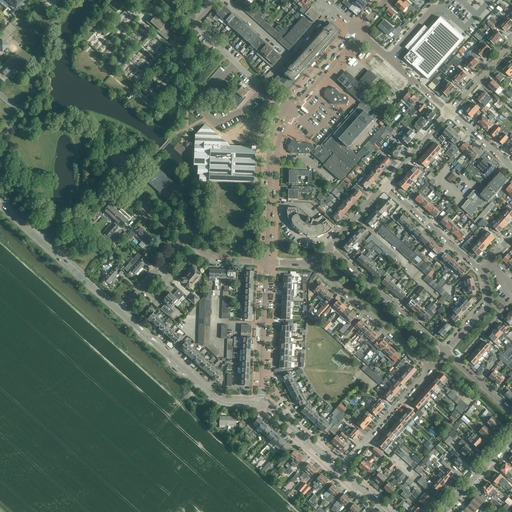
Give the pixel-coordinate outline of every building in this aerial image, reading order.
[(22,1),(20,0),(13,0),(9,6),(17,13),(21,8),(18,6),(22,1)] [(301,0),(297,4),(296,5),(294,7),(293,6),(291,7),(293,8),(296,10),(297,9),(299,11),(308,2),(306,0),(301,0)] [(344,0),(342,3),(357,16),(361,11),(362,10),(366,5),(364,3),(366,1),(364,0),(344,0)] [(400,1),(396,6),(403,12),(408,7),(413,12),(415,10),(417,12),(420,8),(416,4),(413,8),(406,1),(403,4),(400,1)] [(308,2),(299,11),(302,13),(301,14),(302,16),(312,6),(310,5),(311,4),(308,2)] [(224,6),(216,14),(214,17),(218,20),(220,18),(228,9),(224,6)] [(303,16),(297,23),(306,31),(320,15),(319,14),(320,13),(313,8),(313,9),(311,7),(303,16)] [(392,18),(393,17),(395,18),(398,15),(390,8),(386,13),(392,18)] [(228,9),(220,18),(224,21),(231,13),(228,9)] [(258,10),(255,13),(256,14),(258,16),(261,18),(264,15),(258,10)] [(231,13),(224,21),(228,25),(235,16),(231,13)] [(155,17),(154,18),(151,16),(146,22),(147,22),(145,24),(147,26),(149,24),(151,27),(153,25),(159,30),(157,31),(167,40),(170,36),(170,35),(174,31),(165,24),(166,23),(155,17)] [(230,30),(232,28),(239,20),(235,16),(228,25),(226,26),(230,30)] [(491,17),(488,20),(494,25),(497,22),(491,17)] [(402,27),(404,29),(410,22),(405,18),(403,21),(406,23),(402,27)] [(458,46),(465,38),(441,18),(430,30),(425,26),(405,48),(406,48),(410,52),(404,59),(428,80),(436,71),(437,70),(457,47),(458,46)] [(239,20),(232,28),(235,31),(243,23),(239,20)] [(389,35),(391,33),(394,35),(392,37),(395,39),(400,34),(403,30),(399,26),(396,30),(395,29),(389,24),(389,25),(384,21),(379,27),(384,31),(384,30),(389,35)] [(502,36),(495,29),(494,28),(496,26),(494,25),(490,21),(487,24),(492,29),(492,30),(494,32),(492,34),(499,41),(501,38),(502,36)] [(506,32),(508,30),(509,30),(511,28),(504,22),(502,24),(501,23),(499,25),(506,32)] [(243,23),(235,31),(239,35),(247,27),(243,23)] [(290,31),(283,38),(286,41),(288,43),(290,45),(292,47),(306,31),(297,23),(290,31)] [(330,24),(292,66),(289,64),(276,78),(278,79),(273,84),(273,87),(281,94),(283,94),(339,31),(334,26),(333,27),(330,24)] [(284,28),(283,29),(279,34),(281,36),(283,38),(290,31),(288,29),(290,26),(288,24),(285,27),(284,26),(283,27),(284,28)] [(278,25),(276,28),(274,30),(277,32),(279,34),(283,29),(278,25)] [(247,27),(239,35),(243,38),(250,30),(247,27)] [(250,30),(243,38),(247,42),(254,33),(250,30)] [(479,30),(477,33),(483,38),(485,35),(479,30)] [(254,33),(247,42),(251,45),(258,37),(254,33)] [(480,41),(483,38),(477,33),(474,36),(480,41)] [(495,45),(496,43),(497,43),(499,41),(492,34),(490,37),(489,36),(487,38),(495,45)] [(258,37),(251,45),(254,48),(262,40),(258,37)] [(6,38),(1,44),(6,48),(11,43),(6,38)] [(262,40),(254,48),(258,52),(266,44),(262,40)] [(490,49),(483,42),(481,41),(479,43),(482,46),(480,48),(487,54),(489,52),(489,51),(490,49)] [(266,44),(258,52),(256,54),(260,57),(269,47),(266,44)] [(269,47),(260,57),(264,61),(273,50),(269,47)] [(478,50),(477,49),(476,48),(474,50),(473,49),(471,51),(477,57),(479,55),(483,58),(485,56),(487,54),(480,48),(478,50)] [(273,50),(264,61),(268,64),(277,54),(273,50)] [(479,62),(475,59),(477,57),(471,51),(470,51),(467,54),(467,55),(469,57),(467,59),(468,61),(475,67),(477,64),(479,62)] [(277,54),(268,64),(272,68),(273,66),(281,57),(277,54)] [(475,67),(468,61),(466,63),(462,59),(461,60),(456,56),(453,59),(459,64),(461,62),(463,64),(464,64),(471,71),(473,69),(475,67)] [(373,67),(370,71),(376,77),(379,73),(398,90),(401,87),(402,88),(405,85),(374,57),(368,63),(373,67)] [(118,67),(122,63),(118,59),(114,64),(118,67)] [(453,59),(451,62),(457,67),(459,64),(453,59)] [(8,65),(2,71),(6,75),(12,70),(8,65)] [(511,71),(507,67),(503,71),(511,78),(511,77),(511,71)] [(459,71),(457,73),(463,80),(466,77),(465,77),(467,75),(459,68),(458,70),(459,71)] [(370,71),(360,82),(366,88),(376,77),(370,71)] [(336,80),(338,82),(346,89),(350,84),(347,82),(351,77),(346,72),(342,77),(340,76),(336,80)] [(448,77),(442,72),(439,75),(445,80),(448,77)] [(459,83),(461,82),(463,80),(457,73),(455,76),(453,75),(452,77),(459,83)] [(509,84),(511,81),(508,78),(506,79),(505,78),(500,73),(496,78),(500,83),(503,79),(509,84)] [(358,84),(354,80),(351,77),(347,82),(350,84),(346,89),(357,99),(366,88),(360,82),(358,84)] [(440,82),(436,78),(432,83),(436,86),(440,82)] [(501,87),(494,80),(488,86),(496,93),(501,87)] [(447,84),(445,86),(452,92),(454,90),(453,90),(455,88),(448,81),(446,83),(447,84)] [(248,92),(239,84),(229,96),(239,105),(246,98),(244,97),(248,92)] [(443,89),(442,88),(440,87),(439,88),(447,96),(449,94),(450,95),(452,92),(445,86),(443,89)] [(342,95),(333,87),(330,90),(326,90),(324,93),(325,96),(327,98),(330,99),(331,102),(334,105),(346,104),(348,101),(348,97),(345,95),(342,95)] [(484,91),(481,95),(490,104),(492,103),(488,100),(488,101),(487,99),(489,96),(493,99),(493,100),(494,101),(495,101),(495,102),(497,100),(489,92),(487,94),(484,91)] [(409,92),(402,100),(401,101),(405,105),(407,103),(413,96),(409,92)] [(490,104),(481,95),(477,99),(482,104),(485,101),(487,102),(486,103),(489,105),(490,104)] [(413,96),(407,103),(410,105),(409,106),(408,108),(409,108),(403,115),(405,117),(408,113),(414,107),(413,106),(418,100),(413,96)] [(364,101),(358,107),(374,120),(377,116),(375,114),(379,111),(374,107),(374,106),(364,98),(362,100),(364,101)] [(474,103),(470,108),(476,113),(480,109),(474,103)] [(420,104),(415,108),(414,107),(408,113),(412,116),(417,111),(420,113),(425,107),(422,104),(421,105),(420,104)] [(374,120),(358,107),(355,111),(370,124),(374,120)] [(476,113),(470,108),(466,112),(472,118),(476,113)] [(430,110),(427,112),(426,111),(415,124),(416,124),(413,127),(419,132),(421,129),(419,127),(427,118),(429,120),(435,114),(430,110)] [(370,124),(355,111),(351,115),(366,128),(370,124)] [(366,128),(351,115),(348,119),(363,132),(366,128)] [(479,123),(483,127),(489,121),(484,117),(479,123)] [(489,121),(483,127),(488,131),(493,125),(490,122),(494,118),(492,117),(489,121)] [(363,132),(348,119),(344,123),(359,136),(363,132)] [(409,126),(403,120),(400,123),(406,128),(409,126)] [(359,136),(344,123),(337,131),(352,144),(359,136)] [(194,152),(194,165),(198,166),(197,175),(199,175),(199,181),(254,184),(254,182),(254,177),(256,149),(256,147),(254,147),(243,147),(237,147),(228,146),(226,144),(227,143),(224,140),(223,141),(205,125),(195,136),(195,139),(198,139),(197,152),(194,152)] [(496,125),(493,128),(495,129),(491,134),(494,137),(499,132),(501,134),(504,131),(506,129),(503,126),(502,127),(501,126),(500,128),(497,126),(498,126),(496,125)] [(449,127),(441,137),(438,139),(443,143),(448,138),(453,131),(449,127)] [(410,129),(405,134),(411,140),(415,135),(410,129)] [(510,132),(506,129),(504,131),(505,132),(498,140),(503,145),(508,138),(506,136),(510,132)] [(352,144),(337,131),(333,135),(348,148),(349,148),(350,148),(350,147),(352,144)] [(399,136),(393,131),(391,134),(397,139),(399,136)] [(453,131),(448,138),(450,140),(448,142),(450,143),(451,142),(452,141),(457,135),(453,131)] [(407,145),(411,140),(405,134),(401,139),(407,145)] [(356,155),(348,148),(333,135),(323,146),(328,149),(351,169),(360,159),(356,155)] [(457,135),(452,141),(454,143),(452,145),(454,146),(450,151),(453,154),(457,148),(458,148),(455,146),(460,141),(459,140),(461,138),(457,135)] [(403,149),(398,144),(395,141),(390,145),(399,153),(403,149)] [(435,143),(431,148),(438,154),(440,151),(442,153),(444,151),(443,150),(435,143)] [(460,149),(465,153),(471,147),(466,143),(465,145),(464,145),(460,149)] [(296,144),(291,144),(288,147),(288,149),(290,151),(290,154),(296,154),(296,144)] [(304,145),(296,144),(296,154),(304,154),(304,145)] [(310,145),(304,145),(304,154),(308,155),(314,148),(310,145)] [(395,158),(399,153),(390,145),(386,150),(395,158)] [(471,147),(465,153),(469,157),(475,150),(471,147)] [(438,154),(431,148),(427,152),(434,158),(436,156),(437,156),(439,154),(438,154)] [(321,151),(318,149),(313,154),(317,157),(321,151)] [(319,159),(324,164),(342,180),(351,169),(328,149),(319,159)] [(479,154),(475,150),(469,157),(472,159),(468,163),(470,165),(466,170),(468,172),(477,163),(474,161),(478,157),(477,156),(479,154)] [(434,158),(427,152),(423,157),(430,163),(432,165),(436,160),(434,158)] [(383,159),(381,162),(387,167),(391,162),(384,156),(382,158),(383,159)] [(430,163),(423,157),(419,161),(427,168),(428,166),(428,165),(430,163)] [(485,159),(476,169),(481,174),(490,164),(489,163),(490,163),(490,162),(488,160),(486,160),(486,161),(485,159)] [(381,162),(377,166),(383,172),(387,167),(381,162)] [(490,164),(481,174),(486,178),(495,169),(490,164)] [(377,166),(373,171),(379,176),(383,172),(377,166)] [(415,166),(410,171),(417,177),(420,175),(422,173),(415,166)] [(158,169),(147,181),(161,194),(173,182),(158,169)] [(311,172),(289,171),(288,183),(297,184),(297,176),(308,176),(307,182),(311,182),(311,172)] [(373,171),(369,175),(375,181),(379,176),(373,171)] [(417,177),(410,171),(406,175),(413,182),(416,179),(416,180),(418,178),(417,177)] [(452,183),(458,177),(453,173),(447,179),(452,183)] [(491,200),(491,201),(492,202),(474,222),(477,226),(479,224),(481,221),(484,219),(487,214),(489,212),(494,207),(496,205),(500,201),(502,198),(503,197),(502,196),(504,193),(500,190),(509,181),(500,173),(480,195),(479,194),(472,202),(469,199),(461,208),(472,218),(487,202),(488,203),(491,200)] [(369,175),(365,180),(371,185),(375,181),(369,175)] [(413,182),(406,175),(402,180),(409,186),(410,187),(412,185),(411,184),(413,182)] [(365,180),(361,184),(359,183),(358,182),(356,185),(362,190),(364,188),(366,190),(371,185),(365,180)] [(409,186),(402,180),(398,184),(406,191),(408,189),(407,189),(409,186)] [(423,192),(430,184),(427,182),(421,190),(423,192)] [(312,194),(316,189),(313,188),(291,186),(291,190),(288,190),(288,200),(298,200),(298,193),(312,194)] [(354,192),(352,195),(358,200),(362,195),(355,189),(352,191),(354,192)] [(421,204),(428,197),(422,192),(416,200),(421,204)] [(241,195),(220,194),(219,204),(228,204),(227,219),(219,219),(219,226),(240,227),(240,220),(232,219),(232,204),(241,205),(241,195)] [(322,203),(325,200),(325,199),(320,194),(316,198),(322,203)] [(352,195),(347,199),(353,204),(358,200),(352,195)] [(432,201),(428,197),(421,204),(426,209),(431,203),(432,201)] [(347,199),(343,204),(349,209),(353,204),(347,199)] [(385,200),(380,205),(386,210),(387,210),(389,208),(388,207),(390,204),(385,200)] [(431,203),(426,209),(431,213),(437,207),(436,207),(434,205),(433,206),(431,203)] [(343,204),(339,208),(345,214),(349,209),(343,204)] [(449,214),(455,207),(456,206),(453,204),(446,212),(449,214)] [(121,227),(127,220),(109,205),(103,212),(115,222),(113,225),(112,224),(105,233),(110,237),(117,229),(117,228),(119,226),(121,227)] [(386,210),(380,205),(376,210),(381,214),(386,210)] [(326,212),(319,206),(317,209),(324,215),(326,212)] [(437,207),(431,213),(436,218),(441,212),(443,210),(440,207),(439,209),(437,207)] [(315,220),(308,217),(308,216),(309,216),(299,208),(287,208),(287,210),(286,210),(287,218),(291,225),(291,224),(292,224),(295,228),(294,228),(300,234),(300,233),(301,232),(307,235),(307,236),(306,236),(315,237),(315,236),(314,236),(315,236),(319,235),(319,236),(326,234),(332,229),(332,228),(332,229),(332,228),(333,226),(322,216),(318,219),(315,220)] [(339,208),(335,213),(341,218),(345,214),(339,208)] [(331,213),(333,215),(331,218),(337,223),(341,218),(335,213),(333,210),(331,213)] [(381,214),(376,210),(372,215),(377,219),(381,214)] [(504,215),(501,218),(508,224),(511,220),(504,213),(503,215),(504,215)] [(377,219),(372,215),(367,220),(368,220),(366,223),(370,227),(372,224),(374,226),(378,221),(377,219)] [(400,218),(397,215),(393,220),(395,222),(397,220),(398,220),(396,223),(401,227),(403,225),(408,220),(403,215),(400,218)] [(446,227),(451,222),(452,220),(450,218),(449,219),(446,217),(441,222),(446,227)] [(498,220),(497,222),(504,228),(508,224),(501,218),(499,220),(498,220)] [(407,230),(412,224),(408,220),(403,225),(400,228),(402,230),(404,228),(407,230)] [(451,222),(446,227),(451,231),(456,226),(451,222)] [(500,233),(504,228),(497,222),(495,225),(494,224),(493,227),(500,233)] [(417,228),(412,224),(407,230),(410,232),(413,234),(417,228)] [(456,236),(461,231),(463,229),(458,224),(456,226),(451,231),(456,236)] [(385,228),(386,227),(383,225),(381,227),(382,228),(378,232),(384,237),(389,231),(385,228)] [(136,227),(131,232),(127,237),(130,240),(136,234),(148,245),(151,242),(148,240),(151,237),(140,228),(138,230),(136,227)] [(360,228),(356,233),(361,237),(363,235),(364,236),(366,233),(368,231),(365,227),(363,230),(360,228)] [(422,233),(417,228),(413,234),(415,236),(414,236),(417,239),(422,233)] [(495,238),(488,232),(486,230),(484,233),(486,235),(484,236),(491,243),(495,238)] [(388,241),(393,235),(389,231),(384,237),(388,241)] [(461,231),(456,236),(461,240),(466,235),(461,231)] [(361,237),(356,233),(351,238),(356,242),(361,237)] [(427,237),(422,233),(417,239),(419,241),(420,240),(422,242),(427,237)] [(375,237),(372,234),(365,242),(368,244),(371,240),(372,241),(376,237),(375,237)] [(392,245),(397,239),(393,235),(388,241),(392,245)] [(484,236),(483,235),(479,239),(480,241),(487,247),(491,243),(484,236)] [(432,241),(427,237),(422,242),(424,244),(424,245),(426,247),(432,241)] [(465,244),(467,246),(471,241),(473,239),(471,237),(465,244)] [(356,242),(351,238),(347,243),(352,247),(354,249),(358,244),(356,242)] [(397,249),(402,243),(397,239),(392,245),(397,249)] [(436,246),(432,241),(426,247),(429,250),(427,252),(423,256),(426,258),(427,256),(427,257),(429,254),(431,252),(436,246)] [(478,243),(476,245),(483,252),(487,247),(480,241),(478,244),(478,243)] [(361,265),(366,260),(369,256),(371,253),(377,247),(371,242),(365,248),(369,252),(364,258),(361,255),(356,260),(361,265)] [(352,247),(347,243),(342,248),(347,252),(352,247)] [(408,249),(402,243),(397,249),(403,255),(408,249)] [(476,245),(474,243),(471,246),(471,248),(472,249),(472,250),(479,256),(480,255),(480,256),(481,256),(483,254),(483,253),(482,252),(483,252),(476,245)] [(441,250),(436,246),(431,252),(435,256),(433,259),(436,261),(442,254),(439,252),(441,250)] [(397,256),(392,251),(388,256),(393,261),(395,258),(397,256)] [(143,263),(145,260),(138,253),(135,256),(139,259),(133,266),(130,263),(124,269),(130,274),(133,272),(135,275),(145,264),(143,263)] [(503,260),(508,265),(511,259),(511,258),(511,255),(511,254),(510,253),(503,260)] [(441,260),(440,262),(444,266),(451,259),(446,255),(441,260)] [(448,271),(456,263),(451,259),(444,266),(443,267),(448,271)] [(366,260),(361,265),(366,269),(372,263),(369,261),(368,262),(366,260)] [(372,263),(366,269),(371,274),(376,268),(374,266),(372,263)] [(453,276),(455,273),(460,267),(456,263),(448,271),(453,276)] [(112,268),(108,273),(107,272),(107,273),(105,272),(104,274),(106,276),(101,281),(104,284),(106,282),(109,284),(112,281),(113,282),(117,278),(116,277),(118,274),(121,276),(123,273),(121,271),(114,265),(112,268)] [(199,270),(195,266),(193,266),(190,270),(190,271),(184,279),(182,279),(182,283),(186,283),(187,287),(188,287),(191,289),(195,283),(197,283),(199,281),(199,279),(201,276),(201,273),(199,271),(199,270)] [(465,271),(460,267),(455,273),(460,277),(465,271)] [(376,268),(371,274),(376,278),(379,275),(381,277),(385,272),(383,270),(381,272),(379,270),(378,270),(376,268)] [(234,271),(228,271),(227,279),(233,279),(233,281),(236,281),(236,272),(234,272),(234,271)] [(386,273),(381,278),(384,280),(381,283),(386,287),(391,282),(389,280),(389,279),(387,277),(388,275),(386,273)] [(284,274),(284,278),(283,284),(291,284),(292,278),(292,275),(284,274)] [(466,280),(467,287),(467,288),(474,287),(473,279),(472,277),(469,278),(470,280),(466,280)] [(391,282),(386,287),(391,292),(397,286),(394,283),(393,284),(391,282)] [(315,294),(316,293),(319,295),(325,289),(320,285),(319,287),(316,284),(311,290),(315,294)] [(397,286),(391,292),(396,296),(401,291),(402,289),(399,287),(399,288),(397,286)] [(415,293),(419,296),(417,299),(419,301),(422,298),(427,292),(421,286),(415,293)] [(475,291),(474,287),(467,288),(467,287),(465,288),(464,288),(464,289),(463,289),(463,290),(464,293),(465,293),(465,296),(468,295),(468,296),(476,294),(476,293),(475,291)] [(325,289),(319,295),(321,298),(322,297),(323,298),(329,292),(325,289)] [(179,300),(184,295),(178,290),(173,295),(170,293),(166,297),(175,305),(177,307),(181,303),(181,302),(179,300)] [(401,291),(396,296),(401,301),(406,295),(406,294),(404,292),(403,293),(401,291)] [(329,292),(323,298),(321,301),(325,305),(325,306),(324,305),(323,306),(324,307),(317,315),(316,316),(313,319),(315,320),(319,317),(330,305),(328,303),(332,299),(331,298),(333,296),(329,292)] [(189,300),(194,304),(199,299),(194,295),(189,300)] [(171,309),(175,305),(166,297),(162,302),(165,304),(160,309),(166,314),(167,313),(170,316),(174,311),(171,309)] [(467,298),(462,304),(468,309),(472,304),(474,301),(471,299),(470,299),(469,298),(468,299),(467,298)] [(406,305),(411,310),(419,302),(416,300),(415,302),(412,299),(411,300),(406,305)] [(336,302),(332,307),(331,308),(329,306),(324,312),(326,315),(331,309),(333,310),(333,309),(336,311),(337,311),(343,305),(338,301),(336,303),(336,302)] [(421,309),(421,308),(421,307),(420,306),(421,304),(419,302),(411,310),(416,314),(421,309)] [(468,309),(462,304),(459,302),(455,306),(458,309),(464,314),(468,309)] [(343,305),(337,311),(338,312),(338,313),(341,315),(340,316),(347,309),(343,305)] [(347,309),(340,316),(344,320),(351,312),(347,309)] [(421,309),(416,314),(421,318),(426,313),(421,309)] [(458,309),(454,313),(459,318),(464,314),(458,309)] [(351,312),(344,320),(349,324),(348,325),(345,325),(339,332),(343,335),(352,324),(351,322),(354,319),(354,318),(355,316),(354,315),(355,314),(353,312),(352,312),(352,313),(351,312)] [(426,313),(421,318),(427,323),(434,315),(431,312),(428,315),(426,313)] [(152,324),(158,318),(160,315),(157,313),(155,315),(153,313),(147,320),(152,324)] [(455,323),(459,318),(454,313),(450,318),(455,323)] [(290,314),(282,314),(282,320),(286,320),(286,323),(292,323),(292,320),(290,320),(290,314)] [(156,328),(162,322),(164,319),(162,317),(160,319),(158,318),(152,324),(153,325),(152,326),(155,329),(156,328)] [(323,327),(327,330),(333,323),(329,320),(323,327)] [(358,322),(357,324),(355,323),(347,331),(344,334),(342,336),(345,338),(346,336),(349,333),(350,333),(351,332),(354,329),(358,332),(359,330),(360,331),(365,325),(361,321),(359,323),(358,322)] [(444,325),(441,328),(447,332),(451,327),(446,323),(444,321),(442,323),(444,325)] [(161,332),(167,326),(169,324),(166,322),(165,324),(162,322),(156,328),(161,332)] [(292,323),(286,323),(286,326),(281,326),(281,332),(289,332),(293,333),(293,326),(296,327),(296,323),(292,323)] [(502,324),(497,329),(503,334),(505,331),(506,333),(508,330),(502,324)] [(251,326),(241,325),(241,338),(243,338),(251,338),(251,326)] [(369,328),(365,325),(360,331),(361,332),(360,333),(363,335),(369,328)] [(167,326),(161,332),(166,336),(171,330),(167,326)] [(442,337),(447,332),(441,328),(439,330),(437,329),(437,328),(435,327),(433,329),(435,331),(437,333),(442,337)] [(365,341),(368,338),(373,332),(369,328),(363,335),(361,338),(365,341)] [(503,334),(497,329),(493,333),(499,339),(501,336),(501,337),(504,335),(503,334)] [(171,330),(166,336),(170,340),(176,334),(171,330)] [(373,332),(368,338),(368,339),(370,342),(369,343),(371,345),(372,344),(373,342),(373,343),(377,338),(376,338),(378,336),(373,332)] [(499,339),(493,333),(492,333),(493,334),(489,338),(498,347),(500,344),(498,342),(497,341),(499,339)] [(176,334),(170,340),(175,345),(178,341),(179,342),(184,337),(180,334),(178,336),(176,334)] [(188,344),(184,341),(181,344),(183,345),(180,349),(184,353),(190,347),(192,344),(190,342),(188,344)] [(379,341),(372,348),(374,350),(374,351),(379,354),(380,353),(387,345),(383,341),(381,343),(381,342),(381,343),(379,341)] [(485,342),(481,347),(487,352),(491,348),(490,348),(491,347),(485,342)] [(385,356),(392,348),(387,345),(380,353),(385,356)] [(190,347),(184,353),(189,357),(195,351),(197,348),(194,346),(192,349),(190,347)] [(487,352),(481,347),(477,351),(483,356),(485,354),(487,352)] [(389,360),(396,352),(392,348),(385,356),(389,360)] [(510,353),(506,357),(503,354),(501,353),(499,355),(501,356),(499,358),(501,360),(503,362),(507,366),(511,369),(511,350),(510,352),(510,353)] [(195,351),(189,357),(193,361),(199,355),(201,353),(199,351),(197,353),(195,351)] [(483,356),(477,351),(473,356),(479,361),(481,358),(481,359),(483,357),(483,356)] [(361,360),(364,356),(361,353),(360,354),(356,352),(354,354),(361,360)] [(400,356),(396,352),(389,360),(388,360),(393,365),(399,358),(400,356)] [(199,355),(193,361),(198,365),(204,359),(206,356),(203,354),(201,357),(199,355)] [(480,362),(479,361),(473,356),(469,360),(471,362),(469,364),(474,368),(480,362)] [(204,359),(198,365),(203,369),(208,363),(210,361),(208,360),(207,361),(204,359)] [(208,363),(203,369),(207,373),(213,367),(218,361),(216,359),(211,365),(208,363)] [(291,362),(280,362),(279,368),(280,368),(281,372),(291,370),(291,368),(291,362)] [(481,370),(483,372),(487,368),(489,369),(491,363),(488,362),(487,368),(484,366),(481,370)] [(407,366),(408,366),(405,369),(412,375),(413,376),(414,376),(416,374),(416,373),(415,373),(417,370),(409,364),(407,366)] [(213,367),(207,373),(212,377),(217,371),(218,371),(220,369),(217,367),(215,369),(213,367)] [(412,375),(405,369),(407,371),(405,373),(404,372),(402,374),(408,380),(412,375)] [(217,382),(217,381),(221,384),(223,381),(223,376),(218,371),(212,377),(217,382)] [(493,380),(495,381),(501,375),(500,375),(499,376),(495,372),(490,377),(489,378),(492,381),(493,380)] [(441,373),(436,378),(444,385),(448,380),(441,373)] [(282,377),(285,383),(292,379),(290,374),(282,377)] [(408,380),(402,374),(401,374),(398,378),(404,384),(408,380)] [(501,375),(495,381),(496,383),(495,384),(498,386),(499,385),(499,386),(504,380),(501,378),(502,376),(501,375)] [(399,380),(395,384),(400,389),(404,384),(398,378),(399,380)] [(444,385),(436,378),(433,382),(438,387),(440,385),(442,387),(444,385)] [(292,379),(285,383),(288,388),(295,384),(297,383),(296,382),(294,383),(292,379)] [(438,387),(433,382),(429,387),(434,392),(437,394),(439,392),(436,390),(438,388),(438,387)] [(392,386),(393,386),(391,388),(389,387),(396,393),(400,389),(395,384),(394,383),(392,386)] [(295,384),(288,388),(291,394),(298,390),(295,384)] [(396,393),(389,387),(385,391),(387,393),(392,397),(396,393)] [(434,392),(429,387),(425,391),(431,397),(433,395),(432,394),(434,392)] [(300,389),(298,390),(291,394),(293,399),(303,394),(300,389)] [(431,397),(425,391),(421,396),(427,401),(429,400),(428,399),(430,396),(431,397)] [(447,396),(464,411),(468,406),(451,391),(447,396)] [(387,393),(385,395),(383,394),(381,395),(383,397),(389,402),(392,397),(387,393)] [(306,399),(305,397),(303,394),(293,399),(296,404),(298,403),(300,407),(307,401),(306,399)] [(427,401),(421,396),(417,400),(424,407),(428,402),(427,402),(427,401)] [(378,400),(375,403),(371,400),(369,398),(367,400),(369,401),(371,403),(373,405),(380,411),(384,406),(378,400)] [(424,407),(417,400),(413,405),(418,410),(417,412),(421,416),(424,414),(420,411),(424,407)] [(307,401),(300,407),(303,410),(301,412),(306,416),(313,408),(309,404),(307,401)] [(335,409),(336,409),(342,415),(347,409),(340,403),(335,409)] [(376,415),(380,411),(373,405),(369,410),(376,415)] [(464,411),(458,405),(455,409),(461,414),(464,411)] [(474,413),(472,412),(476,407),(473,405),(465,414),(470,417),(474,413)] [(313,408),(306,416),(310,420),(315,414),(317,412),(313,408)] [(409,408),(405,413),(414,420),(416,418),(413,416),(414,414),(415,413),(409,408)] [(365,415),(363,417),(360,414),(360,413),(357,411),(356,411),(355,412),(356,412),(355,413),(367,425),(371,420),(369,418),(372,416),(365,410),(363,413),(365,415)] [(493,416),(489,412),(485,417),(496,426),(497,424),(498,423),(492,417),(493,416)] [(367,425),(355,413),(354,414),(355,414),(353,416),(356,419),(358,421),(359,421),(357,424),(363,429),(367,425)] [(414,420),(405,413),(401,417),(409,424),(413,420),(413,421),(414,420)] [(315,414),(310,420),(314,424),(320,418),(315,414)] [(220,416),(220,424),(236,425),(236,417),(220,416)] [(320,418),(314,424),(319,428),(326,420),(322,416),(320,418)] [(470,421),(464,416),(461,419),(467,424),(470,421)] [(409,424),(401,417),(397,422),(404,428),(406,426),(405,425),(406,423),(409,424)] [(496,426),(485,417),(482,420),(493,429),(494,428),(496,426)] [(263,422),(258,418),(253,424),(252,425),(254,427),(255,426),(257,428),(263,422)] [(326,420),(319,428),(323,432),(324,431),(327,433),(330,430),(332,427),(334,425),(331,423),(330,425),(329,426),(327,424),(329,422),(326,420)] [(268,426),(263,422),(257,428),(260,431),(259,432),(261,433),(268,426)] [(404,428),(397,422),(393,426),(401,433),(405,429),(404,429),(405,429),(404,428)] [(334,425),(332,427),(330,430),(334,435),(339,430),(334,425)] [(348,425),(346,427),(357,437),(359,435),(360,433),(354,428),(353,429),(348,425)] [(483,426),(483,427),(481,425),(479,427),(488,435),(489,433),(490,432),(483,426)] [(272,430),(268,426),(261,433),(263,435),(264,434),(267,437),(272,430)] [(401,433),(393,426),(389,431),(396,437),(397,438),(401,433)] [(357,437),(346,427),(344,430),(346,432),(348,434),(348,435),(354,440),(355,438),(356,439),(357,437)] [(488,435),(479,427),(477,429),(479,431),(478,432),(485,438),(486,437),(488,435)] [(277,434),(272,430),(267,437),(266,438),(270,442),(277,434)] [(454,430),(450,435),(454,438),(458,434),(454,430)] [(396,437),(389,431),(385,435),(392,441),(396,437)] [(331,442),(336,446),(346,436),(342,432),(339,435),(343,438),(342,439),(340,438),(337,436),(331,442)] [(470,433),(468,435),(479,444),(482,441),(476,436),(475,437),(470,433)] [(281,438),(277,434),(270,442),(272,443),(273,442),(276,445),(281,438)] [(442,440),(447,444),(452,439),(447,434),(442,440)] [(392,441),(385,435),(381,440),(388,446),(392,441)] [(473,451),(463,443),(465,440),(459,435),(457,438),(463,443),(462,444),(460,446),(470,455),(473,451)] [(479,444),(468,435),(465,438),(476,448),(479,444)] [(346,436),(336,446),(341,451),(342,451),(344,452),(346,449),(344,448),(347,445),(344,442),(345,442),(345,440),(348,437),(346,436)] [(286,443),(281,438),(276,445),(280,449),(279,450),(286,443)] [(388,446),(381,440),(377,444),(385,451),(389,447),(388,446)] [(430,450),(434,446),(428,440),(424,444),(430,450)] [(291,447),(286,443),(279,450),(284,454),(285,453),(291,447)] [(470,455),(460,446),(458,448),(460,450),(459,451),(467,458),(470,455)] [(458,467),(463,462),(457,457),(456,457),(458,454),(454,450),(451,453),(455,456),(453,458),(455,459),(453,462),(458,467)] [(292,459),(287,464),(285,466),(287,467),(299,455),(295,451),(289,457),(292,459)] [(303,458),(299,455),(287,467),(288,468),(285,471),(288,473),(292,468),(291,467),(292,465),(295,467),(303,458)] [(428,466),(432,462),(426,456),(420,464),(421,465),(424,462),(428,466)] [(446,467),(442,471),(449,477),(453,473),(448,468),(447,468),(452,463),(444,456),(441,459),(443,461),(441,463),(446,467)] [(358,466),(362,470),(372,459),(370,458),(366,463),(363,460),(358,466)] [(372,459),(362,470),(366,473),(371,467),(369,465),(373,460),(372,459)] [(285,463),(283,460),(277,467),(279,470),(285,463)] [(262,469),(264,472),(272,463),(270,461),(262,469)] [(506,463),(503,466),(511,474),(511,471),(510,470),(511,468),(506,463)] [(305,471),(301,476),(300,478),(302,479),(303,478),(312,467),(309,464),(304,470),(305,471)] [(511,477),(511,474),(503,466),(500,470),(510,479),(511,477)] [(316,470),(312,467),(303,478),(305,479),(307,477),(309,478),(316,470)] [(373,479),(377,482),(388,470),(386,468),(383,471),(385,473),(383,475),(380,472),(373,479)] [(439,469),(438,470),(439,472),(437,475),(445,482),(449,477),(442,471),(439,469)] [(388,470),(377,482),(380,485),(387,478),(385,477),(387,474),(387,475),(390,472),(388,470)] [(300,475),(297,473),(290,480),(293,483),(300,475)] [(398,479),(387,491),(390,494),(396,489),(394,487),(398,483),(399,483),(403,479),(406,481),(407,479),(408,478),(406,476),(403,473),(398,479)] [(497,473),(494,476),(505,486),(507,484),(502,480),(503,478),(497,473)] [(321,474),(316,480),(313,483),(315,485),(313,487),(315,488),(324,478),(321,474)] [(433,480),(441,487),(442,487),(443,487),(444,486),(444,485),(444,484),(443,484),(445,482),(437,475),(435,477),(436,478),(433,480)] [(505,486),(494,476),(491,480),(497,485),(499,483),(503,488),(504,488),(505,486)] [(383,488),(387,491),(398,479),(396,477),(395,479),(390,484),(388,482),(383,488)] [(328,481),(324,478),(315,488),(317,490),(321,485),(323,487),(328,481)] [(429,485),(425,481),(423,483),(421,486),(427,491),(431,486),(431,487),(437,491),(441,487),(433,480),(429,485)] [(427,502),(413,490),(411,492),(412,492),(411,493),(407,490),(409,488),(408,487),(409,486),(404,481),(402,484),(402,485),(399,488),(403,491),(401,494),(407,499),(411,495),(424,506),(427,502)] [(486,486),(496,495),(498,496),(501,493),(489,482),(486,486)] [(304,483),(298,490),(301,492),(307,485),(304,483)] [(329,492),(325,497),(323,495),(316,502),(320,505),(326,498),(327,499),(336,488),(333,485),(328,491),(329,492)] [(301,492),(304,495),(310,488),(307,486),(301,492)] [(496,495),(486,486),(485,486),(482,490),(485,493),(483,495),(487,499),(488,497),(489,496),(491,498),(493,496),(495,497),(496,495)] [(336,488),(327,499),(320,505),(322,507),(329,500),(333,496),(334,497),(340,491),(336,488)] [(418,490),(416,491),(414,489),(413,490),(427,502),(428,502),(427,502),(431,498),(425,493),(423,495),(418,490)] [(317,497),(314,494),(307,502),(311,505),(317,497)] [(339,502),(335,506),(331,509),(334,511),(347,497),(345,495),(345,496),(343,494),(338,500),(339,502)] [(478,495),(474,499),(481,504),(483,503),(487,499),(483,495),(482,495),(481,497),(478,494),(477,494),(478,495)] [(347,497),(334,511),(337,508),(339,510),(343,505),(345,507),(350,501),(348,499),(349,499),(347,497)] [(481,504),(474,499),(471,503),(477,509),(481,504)] [(416,511),(406,503),(406,504),(405,503),(405,502),(403,500),(399,504),(403,507),(405,505),(410,510),(409,511),(416,511)] [(408,502),(406,503),(416,511),(419,511),(421,510),(415,505),(413,507),(408,502)] [(320,511),(323,511),(325,510),(316,503),(314,506),(320,511)] [(477,509),(471,503),(468,507),(472,511),(475,511),(478,509),(477,509)]
